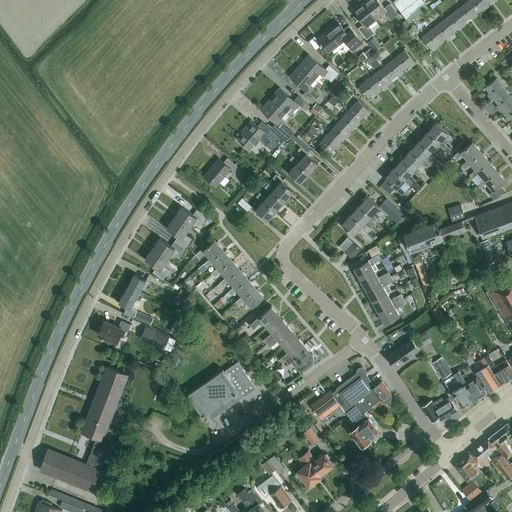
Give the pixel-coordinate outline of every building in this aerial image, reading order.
[(390,3),(384,8),(378,0),(367,0),(364,3),(376,19),(384,12),(391,20),(398,14),(390,3)] [(409,22),(428,8),(422,0),(394,0),(393,1),(409,22)] [(489,6),(487,4),(484,0),(468,0),(467,1),(476,13),(482,9),(483,11),(489,6)] [(472,19),(478,15),(476,13),(467,1),(455,10),(466,24),(467,24),(465,22),(470,17),(472,19)] [(358,28),(367,39),(374,33),(368,25),(376,19),(364,3),(354,11),(364,24),(358,28)] [(459,26),(461,28),(466,24),(455,10),(444,19),(454,31),(459,26)] [(455,33),(454,31),(444,19),(433,28),(442,39),(448,35),(449,37),(450,37),(454,33),(455,33)] [(399,23),(403,29),(408,25),(405,20),(399,23)] [(344,29),(339,23),(317,40),(327,53),(345,39),(353,50),(362,43),(348,25),(344,29)] [(411,39),(417,35),(412,27),(406,32),(411,39)] [(431,48),(436,44),(438,46),(444,41),(442,39),(433,28),(421,37),(432,51),(433,50),(431,48)] [(379,48),(372,39),(367,42),(375,52),(379,48)] [(370,48),(364,52),(368,57),(374,52),(370,48)] [(410,68),(415,64),(405,50),(393,59),(402,70),(408,66),(410,68)] [(363,52),(358,56),(362,62),(367,58),(364,53),(363,52)] [(319,73),(323,76),(324,75),(331,81),(338,73),(329,65),(325,69),(309,54),(304,60),(306,61),(301,67),(314,79),(319,73)] [(368,58),(366,59),(370,64),(376,59),(372,54),(368,58)] [(391,79),(397,75),(398,77),(404,72),(402,70),(393,59),(382,67),(391,79)] [(312,89),(313,87),(310,84),(314,79),(301,67),(296,72),(295,71),(290,76),(306,91),(303,95),(312,103),(319,95),(312,89)] [(380,88),(385,84),(387,86),(393,81),(391,79),(382,67),(371,76),(380,88)] [(381,90),(380,88),(371,76),(359,85),(370,99),(369,97),(374,92),(376,95),(381,90)] [(496,78),(483,88),(483,89),(485,87),(489,93),(487,94),(492,100),(494,99),(505,89),(496,78)] [(289,115),(294,110),(298,104),(306,111),(310,106),(303,101),(304,100),(298,96),(295,100),(280,88),(275,93),(277,94),(272,100),(286,112),(289,115)] [(494,99),(498,104),(496,106),(500,112),(502,110),(511,102),(511,98),(505,89),(494,99)] [(334,106),(338,101),(332,96),(328,101),(334,106)] [(266,104),(261,109),(278,124),(274,128),(283,136),(287,132),(280,125),(285,120),(281,117),(286,112),(272,100),(267,105),(266,104)] [(366,117),(371,111),(357,100),(348,111),(359,120),(364,115),(366,117)] [(316,102),(312,106),(318,111),(322,108),(316,102)] [(511,102),(502,110),(507,116),(505,117),(509,123),(511,121),(511,120),(511,102)] [(322,111),(319,115),(325,119),(328,116),(322,111)] [(356,128),(361,122),(359,120),(348,111),(338,121),(351,133),(352,133),(350,131),(354,126),(356,128)] [(300,129),(304,124),(297,119),(293,125),(300,129)] [(258,125),(252,120),(246,127),(248,129),(245,133),(244,133),(238,139),(249,149),(263,133),(270,140),(266,145),(272,149),(282,138),(266,125),(262,121),(258,125)] [(345,137),(347,138),(351,133),(338,121),(329,132),(342,144),(340,142),(345,137)] [(447,146),(441,140),(448,133),(436,123),(428,132),(439,142),(438,143),(438,144),(444,149),(445,149),(447,146)] [(310,137),(315,132),(311,128),(305,133),(310,137)] [(332,154),(331,153),(335,147),(337,149),(342,144),(329,132),(319,143),(332,155),(332,154)] [(433,150),(438,144),(438,143),(439,142),(428,132),(420,141),(431,151),(430,153),(436,159),(439,155),(433,150)] [(282,138),(276,145),(281,149),(287,143),(282,138)] [(421,162),(427,168),(430,164),(424,159),(430,153),(431,151),(420,141),(411,150),(423,160),(421,162)] [(463,154),(468,160),(469,161),(481,151),(473,141),(461,151),(460,150),(453,156),(456,159),(463,154)] [(308,152),(301,146),(298,150),(304,155),(299,161),(298,163),(309,173),(318,163),(307,153),(308,152)] [(421,162),(423,160),(411,150),(403,159),(414,169),(413,171),(419,177),(422,173),(416,168),(421,162)] [(468,160),(461,165),(464,169),(471,163),(476,169),(477,171),(489,161),(481,151),(469,161),(468,160)] [(309,173),(298,163),(299,161),(293,156),(290,159),(296,165),(291,170),(289,172),(301,182),(309,173)] [(224,162),(219,158),(204,175),(216,186),(219,182),(224,186),(229,180),(225,176),(231,169),(233,170),(230,173),(239,181),(246,174),(228,158),(224,162)] [(406,179),(404,180),(410,186),(413,182),(407,177),(413,171),(414,169),(403,159),(394,168),(406,179)] [(476,169),(469,175),(477,184),(484,179),(485,180),(497,170),(489,161),(477,171),(476,169)] [(402,195),(405,191),(399,186),(404,180),(406,179),(394,168),(385,177),(396,188),(395,189),(402,195)] [(438,168),(433,173),(437,176),(441,171),(438,168)] [(505,180),(497,170),(485,180),(484,179),(477,184),(480,188),(486,182),(493,190),(489,193),(494,199),(504,191),(499,185),(505,180)] [(274,189),(273,190),(285,201),(293,192),(281,181),(282,180),(276,174),(273,178),(279,183),(274,189)] [(245,177),(240,183),(244,187),(249,180),(245,177)] [(465,181),(459,185),(463,189),(468,185),(465,181)] [(416,190),(420,187),(415,182),(411,186),(416,190)] [(266,198),(265,200),(276,210),(285,201),(273,190),(274,189),(268,183),(265,187),(271,192),(266,198)] [(257,196),(263,202),(256,209),(268,219),(276,210),(265,200),(266,198),(260,193),(257,196)] [(360,205),(371,216),(370,217),(376,223),(379,220),(373,214),(380,207),(368,196),(360,205)] [(251,206),(243,199),(239,203),(247,210),(251,206)] [(400,212),(389,202),(384,207),(395,217),(400,212)] [(511,202),(475,216),(483,237),(511,225),(511,202)] [(449,208),(452,220),(464,216),(461,204),(449,208)] [(370,229),(364,223),(370,217),(371,216),(360,205),(351,214),(363,225),(361,226),(367,232),(370,229)] [(201,226),(207,217),(197,209),(193,214),(182,207),(175,216),(190,226),(194,221),(201,226)] [(353,235),(359,241),(362,238),(356,232),(361,226),(363,225),(351,214),(342,224),(354,235),(353,235)] [(190,226),(175,216),(167,228),(178,236),(177,238),(187,245),(192,239),(185,234),(190,226)] [(462,221),(439,230),(436,221),(398,235),(403,246),(399,247),(402,257),(409,254),(412,262),(416,260),(412,251),(443,240),(442,238),(465,229),(462,221)] [(187,245),(177,238),(172,246),(160,238),(155,244),(170,255),(172,253),(179,257),(187,245)] [(487,239),(480,242),(488,264),(495,261),(487,239)] [(202,248),(196,254),(199,257),(205,252),(210,258),(211,259),(223,249),(215,240),(203,249),(202,248)] [(153,272),(163,279),(170,270),(163,265),(170,255),(155,244),(145,259),(156,267),(153,272)] [(354,268),(360,279),(375,271),(378,269),(374,263),(381,259),(379,254),(382,252),(379,246),(368,252),(371,258),(354,268)] [(218,268),(219,269),(231,258),(223,249),(211,259),(210,258),(204,263),(198,268),(201,272),(207,267),(213,262),(218,268)] [(382,254),(388,266),(395,263),(389,251),(382,254)] [(218,268),(212,273),(215,276),(221,271),(226,277),(227,278),(239,268),(231,258),(219,269),(218,268)] [(415,262),(426,289),(432,287),(422,259),(415,262)] [(183,277),(187,272),(182,268),(178,274),(183,277)] [(227,278),(226,277),(216,285),(219,289),(229,280),(234,286),(235,288),(247,277),(239,268),(227,278)] [(375,271),(360,279),(366,290),(391,276),(389,271),(378,277),(375,271)] [(142,296),(144,293),(140,291),(146,280),(135,274),(127,288),(142,296)] [(158,287),(161,281),(151,276),(147,281),(158,287)] [(391,276),(366,290),(372,301),(387,293),(383,286),(394,280),(391,276)] [(242,296),(243,297),(255,287),(247,277),(235,288),(234,286),(228,292),(231,295),(237,290),(242,296)] [(511,278),(510,280),(509,278),(486,290),(496,309),(498,307),(511,330),(511,278)] [(239,305),(245,299),(252,307),(264,297),(255,287),(243,297),(242,296),(236,301),(239,305)] [(127,307),(123,313),(133,318),(133,317),(150,325),(153,317),(136,310),(136,311),(130,309),(136,298),(139,300),(142,296),(127,288),(119,302),(127,307)] [(181,289),(176,298),(188,304),(192,295),(181,289)] [(391,299),(387,293),(372,301),(379,312),(403,298),(401,293),(391,299)] [(411,294),(406,297),(409,302),(414,299),(411,294)] [(385,323),(400,315),(396,308),(406,302),(403,298),(379,312),(385,323)] [(437,305),(431,310),(435,316),(442,311),(437,305)] [(271,306),(249,324),(253,329),(262,321),(267,327),(280,316),(271,306)] [(263,340),(266,344),(288,325),(280,316),(267,327),(272,332),(263,340)] [(183,320),(176,317),(169,331),(175,334),(183,320)] [(119,327),(104,321),(101,327),(100,327),(98,332),(99,333),(98,334),(117,342),(120,336),(125,338),(130,324),(121,321),(119,327)] [(146,325),(140,339),(164,349),(165,348),(169,336),(170,336),(146,325)] [(269,348),(278,340),(283,346),(296,335),(288,325),(266,344),(269,348)] [(393,328),(388,332),(395,343),(401,340),(393,328)] [(427,332),(418,338),(421,342),(430,337),(427,332)] [(288,351),(279,359),(282,363),(304,344),(296,335),(283,346),(288,351)] [(387,356),(395,367),(419,350),(416,345),(411,338),(387,356)] [(313,354),(304,344),(282,363),(286,367),(291,362),(300,373),(312,363),(312,357),(311,355),(313,354)] [(502,352),(499,348),(491,353),(494,357),(502,352)] [(264,355),(259,359),(263,364),(267,360),(264,355)] [(466,358),(470,365),(475,362),(471,355),(466,358)] [(443,378),(452,373),(442,356),(433,362),(443,378)] [(495,366),(494,364),(489,356),(485,359),(500,384),(511,376),(511,368),(507,359),(495,366)] [(483,367),(475,372),(487,392),(500,384),(485,359),(484,357),(479,360),(483,367)] [(224,371),(223,369),(187,394),(202,415),(206,412),(211,419),(256,388),(238,361),(224,371)] [(82,432),(97,437),(87,463),(48,449),(46,454),(44,454),(41,463),(42,464),(40,469),(97,492),(105,471),(100,469),(115,434),(107,431),(128,374),(107,366),(82,432)] [(330,391),(305,410),(315,424),(340,405),(348,415),(348,414),(353,421),(364,412),(381,400),(382,402),(390,403),(391,395),(390,393),(390,392),(381,380),(380,381),(379,380),(375,384),(376,385),(374,386),(365,373),(366,373),(364,369),(360,369),(356,371),(357,372),(336,388),(337,389),(330,394),(329,392),(331,391),(330,391)] [(274,371),(269,374),(276,383),(281,379),(274,371)] [(471,391),(461,375),(459,371),(454,374),(461,387),(452,392),(462,408),(472,401),(467,394),(471,391)] [(477,377),(470,381),(465,373),(461,375),(471,391),(467,394),(472,401),(486,393),(477,377)] [(422,406),(432,421),(439,416),(441,420),(457,410),(451,400),(449,397),(443,400),(442,397),(433,402),(432,400),(422,406)] [(351,431),(350,431),(362,446),(363,445),(365,446),(368,443),(369,441),(370,440),(369,439),(379,431),(368,417),(368,418),(364,412),(353,421),(347,425),(351,431)] [(489,437),(497,447),(500,450),(501,450),(507,459),(511,454),(511,452),(504,438),(511,431),(511,430),(508,423),(489,437)] [(319,439),(310,428),(304,432),(313,444),(319,439)] [(148,444),(152,434),(145,432),(144,433),(140,431),(137,439),(148,444)] [(489,438),(479,446),(487,455),(496,447),(489,438)] [(470,453),(481,466),(490,458),(487,455),(479,446),(470,453)] [(320,458),(316,461),(308,450),(304,454),(320,477),(321,476),(320,476),(322,475),(324,475),(327,473),(327,470),(326,469),(333,464),(325,454),(324,455),(323,453),(318,456),(320,458)] [(470,453),(455,466),(467,481),(482,468),(480,466),(481,466),(470,453)] [(304,479),(309,485),(320,477),(304,454),(299,457),(305,466),(295,473),(295,475),(297,478),(299,478),(301,481),(304,479)] [(284,468),(274,455),(269,459),(278,472),(284,468)] [(491,461),(498,471),(501,470),(508,479),(511,476),(511,467),(502,455),(491,461)] [(275,470),(268,460),(262,464),(270,474),(275,470)] [(473,480),(462,489),(471,500),(482,491),(473,480)] [(282,505),(283,506),(286,504),(286,502),(291,499),(278,481),(271,486),(275,491),(271,493),(280,506),(282,505)] [(265,511),(259,504),(263,501),(253,487),(250,490),(249,489),(248,489),(247,487),(238,493),(247,506),(243,509),(245,511),(265,511)] [(486,490),(465,506),(467,508),(461,511),(479,511),(477,509),(493,498),(486,490)] [(52,503),(42,499),(41,502),(39,501),(34,511),(61,511),(63,510),(51,506),(52,503)] [(229,507),(228,507),(231,511),(240,511),(231,499),(226,503),(229,507)] [(60,507),(74,511),(81,511),(82,508),(77,507),(62,501),(60,507)]
